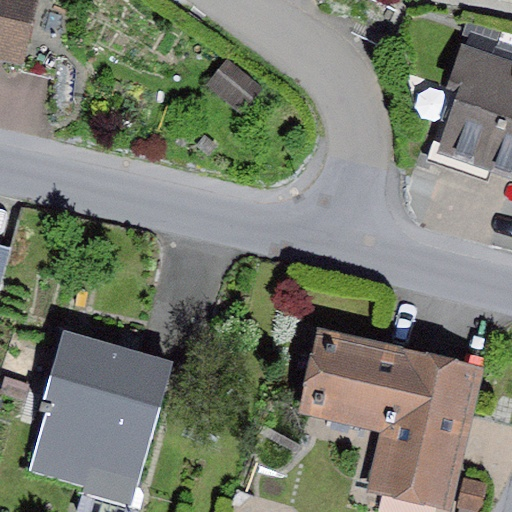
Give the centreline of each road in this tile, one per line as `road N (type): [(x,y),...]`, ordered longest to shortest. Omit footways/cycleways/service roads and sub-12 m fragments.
road 1 (residential): [(0,165),(342,235)]
road 2 (residential): [(342,235),(351,146),(343,100),(318,60),(237,0)]
road 3 (residential): [(342,235),(511,283)]
